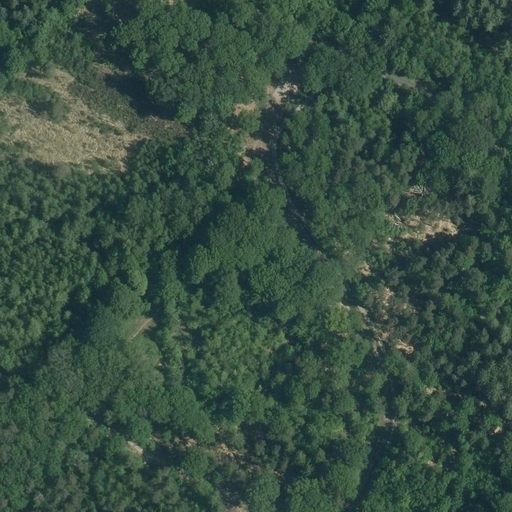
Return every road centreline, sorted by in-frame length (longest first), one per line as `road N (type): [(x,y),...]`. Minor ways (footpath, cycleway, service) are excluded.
road 1 (track): [(266,140),(181,286),(105,363),(76,412)]
road 2 (tertiary): [(511,137),(239,0)]
road 3 (track): [(266,140),(272,180),(372,351)]
road 4 (track): [(372,351),(384,426),(349,511)]
road 5 (track): [(153,454),(264,511)]
